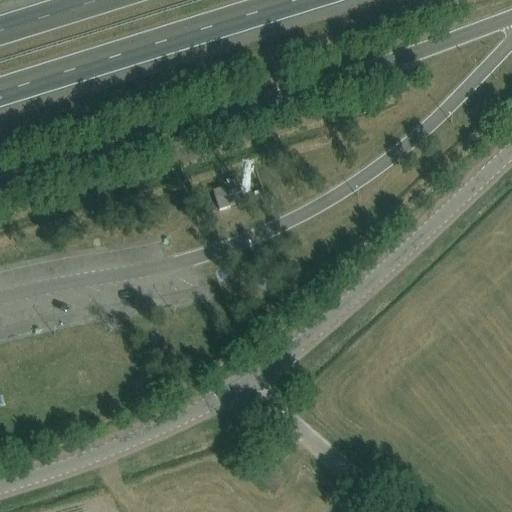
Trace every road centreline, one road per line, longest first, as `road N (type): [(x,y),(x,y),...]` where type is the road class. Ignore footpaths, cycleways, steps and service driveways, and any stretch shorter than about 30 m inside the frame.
road 1 (unclassified): [(253,380),(511,154)]
road 2 (motorway): [(0,93),(299,0)]
road 3 (unclassified): [(0,487),(114,448),(253,380)]
road 4 (unclassified): [(414,511),(253,380)]
